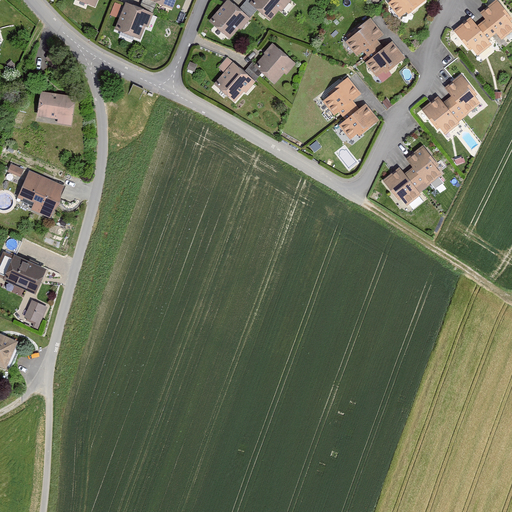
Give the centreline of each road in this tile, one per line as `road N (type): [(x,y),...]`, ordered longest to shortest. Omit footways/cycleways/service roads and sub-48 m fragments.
road 1 (residential): [(34,0),(89,52),(359,194),(398,110),(429,71),(430,44),(452,0)]
road 2 (track): [(50,376),(43,511)]
